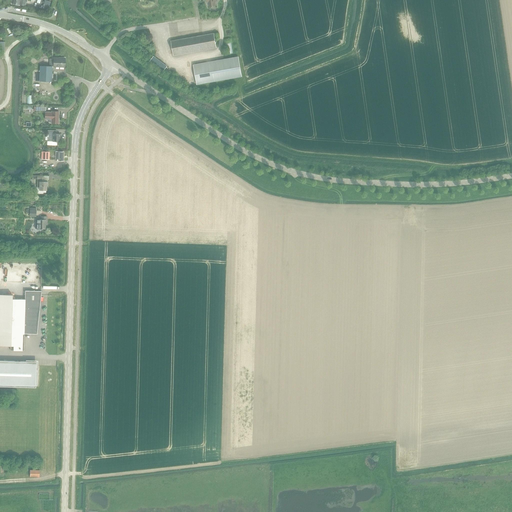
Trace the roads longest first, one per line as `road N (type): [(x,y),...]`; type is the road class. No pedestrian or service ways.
road 1 (secondary): [(64,511),(76,130),(112,64)]
road 2 (tertiary): [(511,175),(418,185),(289,172),(226,141),(112,64)]
road 3 (tertiary): [(112,64),(62,31),(0,13)]
